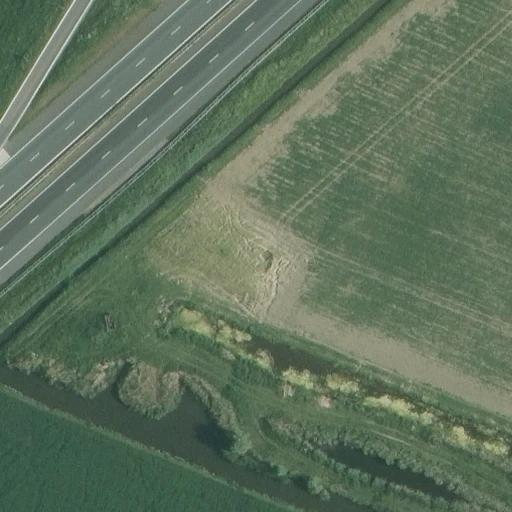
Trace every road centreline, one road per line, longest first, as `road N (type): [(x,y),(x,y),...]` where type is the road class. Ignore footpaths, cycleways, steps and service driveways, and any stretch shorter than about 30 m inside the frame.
road 1 (motorway): [(0,250),(278,0)]
road 2 (motorway): [(208,0),(0,187)]
